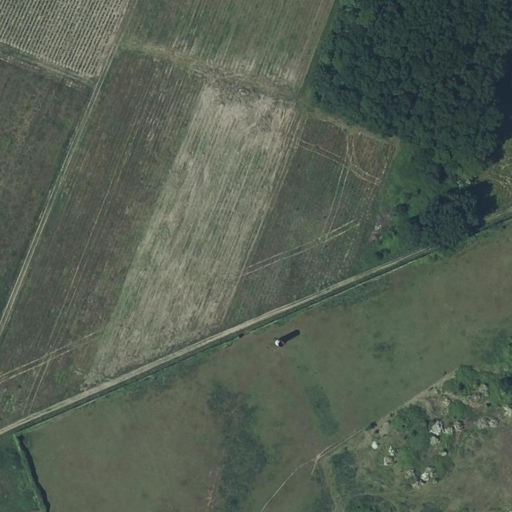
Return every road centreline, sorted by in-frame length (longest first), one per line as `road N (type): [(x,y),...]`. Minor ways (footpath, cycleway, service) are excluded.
road 1 (track): [(511,208),(0,430)]
road 2 (track): [(0,333),(134,0)]
road 3 (track): [(117,45),(316,109),(351,0)]
